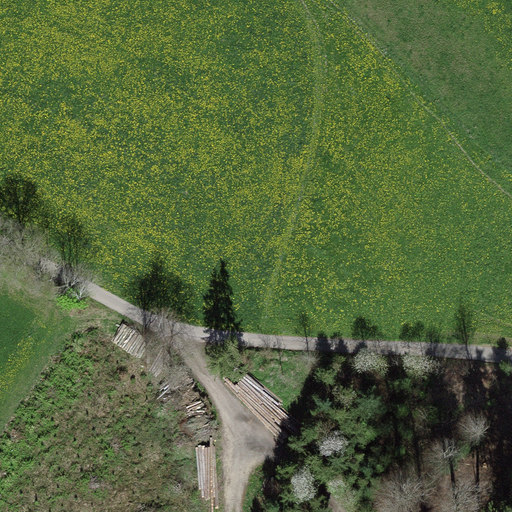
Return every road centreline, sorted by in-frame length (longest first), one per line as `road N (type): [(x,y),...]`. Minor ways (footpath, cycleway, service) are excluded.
road 1 (track): [(511,359),(203,335),(0,241)]
road 2 (track): [(337,511),(156,332),(151,313)]
